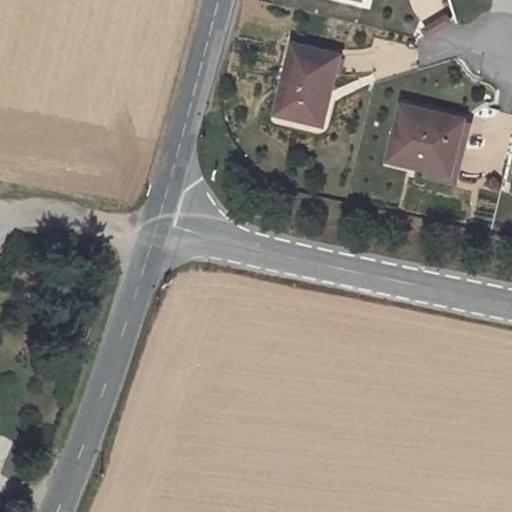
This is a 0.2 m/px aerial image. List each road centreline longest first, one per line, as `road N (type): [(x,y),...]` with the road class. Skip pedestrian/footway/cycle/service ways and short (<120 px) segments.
road 1 (tertiary): [(157,222),(511,296)]
road 2 (tertiary): [(58,511),(157,222)]
road 3 (tertiary): [(157,222),(217,0)]
road 4 (track): [(0,205),(153,237)]
